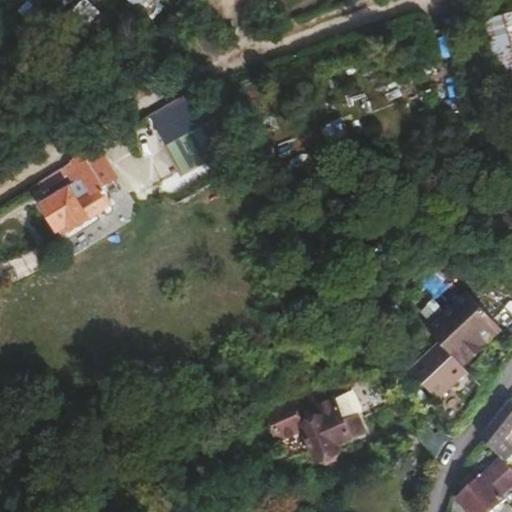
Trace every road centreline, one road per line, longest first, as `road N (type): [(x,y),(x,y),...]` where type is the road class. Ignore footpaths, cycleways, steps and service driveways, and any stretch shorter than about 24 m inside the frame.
road 1 (unclassified): [(409,0),(256,49),(61,152)]
road 2 (unclassified): [(439,511),(455,458),(511,378)]
